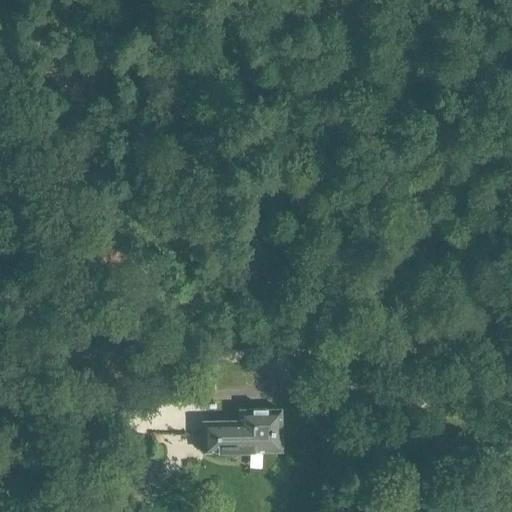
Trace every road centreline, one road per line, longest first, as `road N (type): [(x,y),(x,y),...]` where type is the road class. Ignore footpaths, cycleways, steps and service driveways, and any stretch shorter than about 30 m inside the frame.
road 1 (track): [(3,398),(60,352),(501,343)]
road 2 (track): [(271,395),(222,0)]
